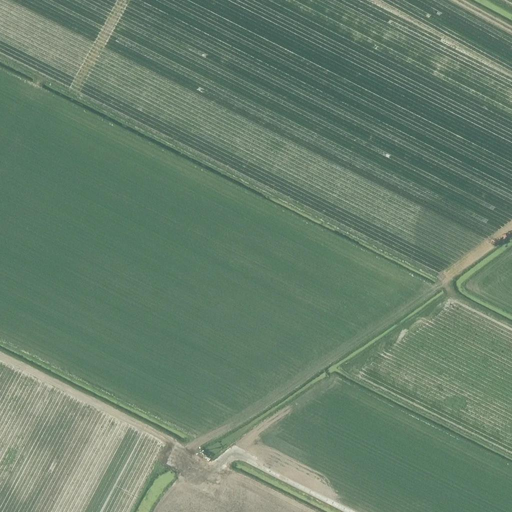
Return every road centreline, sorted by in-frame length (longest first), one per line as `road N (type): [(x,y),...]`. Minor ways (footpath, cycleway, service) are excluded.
road 1 (track): [(180,453),(511,230)]
road 2 (track): [(173,442),(193,471),(234,452),(348,511)]
road 3 (track): [(0,356),(173,442)]
